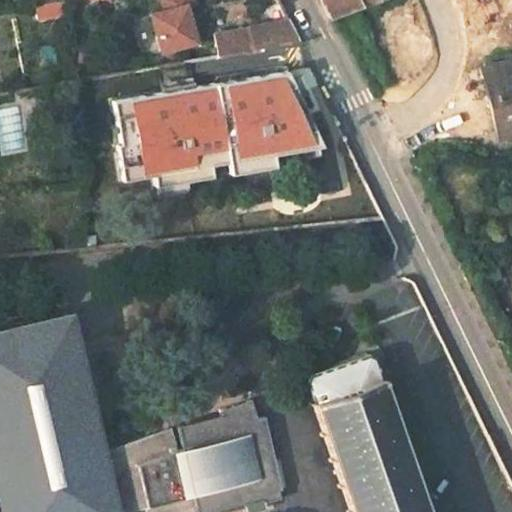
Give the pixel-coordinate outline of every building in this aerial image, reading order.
[(64,0),(33,0),(28,1),(31,17),(66,10),(64,0)] [(197,41),(188,6),(196,3),(194,0),(164,0),(168,10),(151,14),(161,51),(197,41)] [(317,0),(326,18),(336,15),(381,0),(317,0)] [(284,13),(248,20),(255,47),(296,39),(284,13)] [(248,20),(223,25),(229,52),(231,51),(255,47),(248,20)] [(223,25),(210,28),(215,54),(229,52),(223,25)] [(38,67),(54,64),(51,45),(35,47),(38,67)] [(511,62),(482,69),(497,135),(511,131),(511,62)] [(276,79),(218,90),(233,158),(307,147),(276,79)] [(209,90),(121,107),(133,176),(190,169),(186,156),(218,150),(209,90)] [(309,224),(351,220),(382,217),(366,183),(341,195),(307,199),(309,224)] [(71,329),(0,343),(0,511),(139,511),(131,479),(176,463),(169,439),(135,446),(98,455),(71,329)] [(425,511),(372,359),(362,349),(299,372),(346,511),(425,511)] [(210,412),(213,424),(254,416),(251,404),(210,412)] [(200,427),(200,432),(208,465),(231,460),(240,505),(276,497),(274,489),(277,488),(261,414),(254,416),(213,424),(200,427)] [(200,432),(169,439),(176,463),(181,461),(192,511),(206,511),(240,505),(231,460),(208,465),(200,432)] [(192,511),(181,461),(176,463),(131,479),(139,511),(192,511)]
